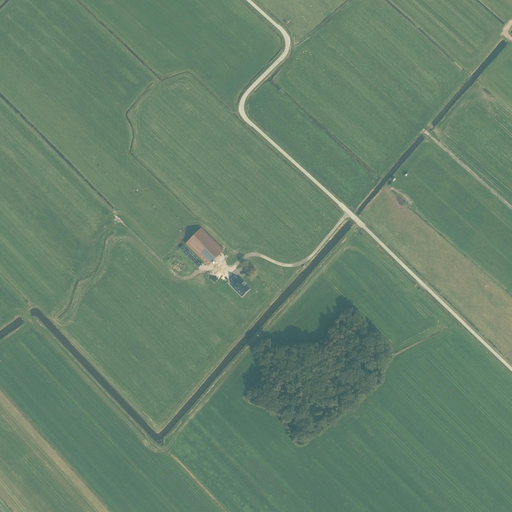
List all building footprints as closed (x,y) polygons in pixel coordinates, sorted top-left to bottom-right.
[(224,250),(201,228),(185,244),(208,267),(224,250)] [(183,245),(179,249),(191,262),(195,258),(183,245)] [(181,259),(184,256),(179,251),(176,254),(181,259)] [(187,268),(190,265),(184,260),(181,263),(187,268)] [(219,264),(210,268),(213,274),(221,270),(219,264)] [(243,270),(244,268),(241,264),(236,268),(244,277),(247,274),(243,270)] [(250,289),(240,279),(239,281),(234,276),(231,280),(235,285),(232,288),(242,297),(250,289)]
